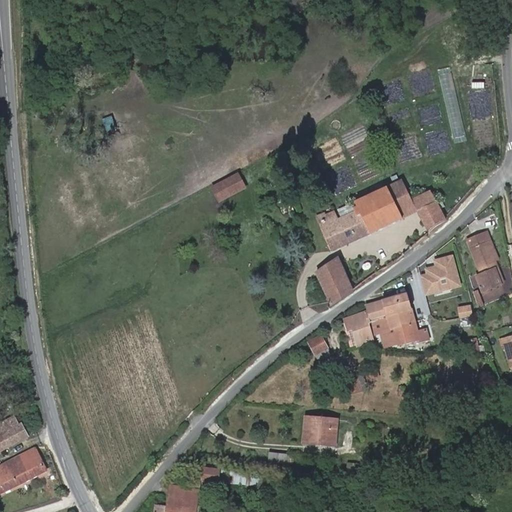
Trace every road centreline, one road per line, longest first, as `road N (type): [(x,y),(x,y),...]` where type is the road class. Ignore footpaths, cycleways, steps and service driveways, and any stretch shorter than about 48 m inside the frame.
road 1 (residential): [(511,169),(399,268),(254,369),(129,511)]
road 2 (tertiary): [(0,27),(40,379),(89,511)]
